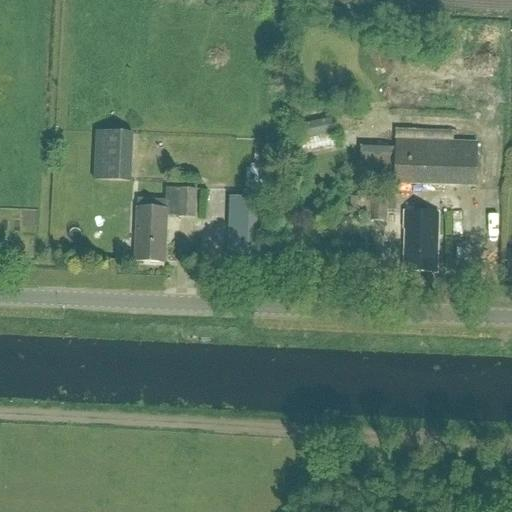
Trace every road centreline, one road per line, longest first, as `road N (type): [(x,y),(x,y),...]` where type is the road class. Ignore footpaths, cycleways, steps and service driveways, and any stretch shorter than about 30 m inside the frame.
road 1 (track): [(511,440),(0,414)]
road 2 (tertiary): [(0,297),(511,318)]
